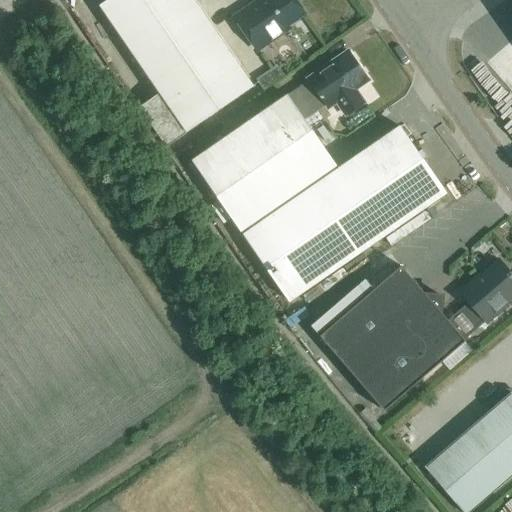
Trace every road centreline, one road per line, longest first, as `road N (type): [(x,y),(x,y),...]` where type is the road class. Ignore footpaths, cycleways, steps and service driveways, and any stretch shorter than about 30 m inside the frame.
road 1 (track): [(53,511),(228,392)]
road 2 (tertiary): [(511,179),(410,34)]
